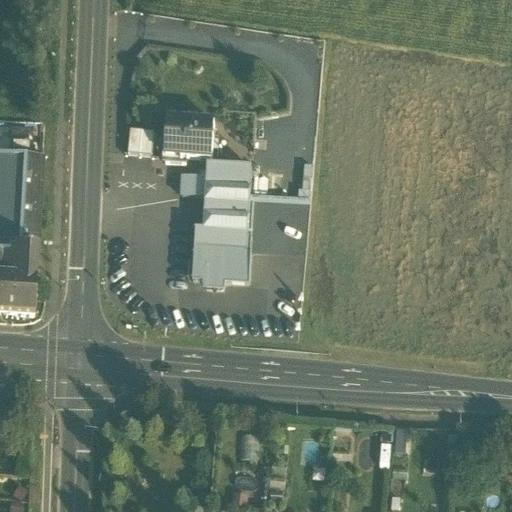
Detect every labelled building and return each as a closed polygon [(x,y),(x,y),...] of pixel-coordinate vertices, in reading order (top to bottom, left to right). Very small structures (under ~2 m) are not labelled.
[(165,168),(186,169),(186,162),(212,164),(215,127),(168,124),(165,168)] [(128,158),(140,159),(142,135),(130,134),(128,158)] [(154,136),(142,135),(140,159),(152,160),(154,136)] [(0,257),(18,259),(19,250),(36,251),(42,160),(0,157),(0,257)] [(197,232),(196,253),(194,284),(206,285),(205,292),(224,294),(224,286),(249,288),(251,257),(246,257),(251,172),(208,170),(208,182),(206,203),(204,233),(197,232)] [(206,203),(208,182),(181,180),(179,201),(206,203)] [(0,317),(33,320),(36,251),(19,250),(18,259),(0,257),(0,317)]
